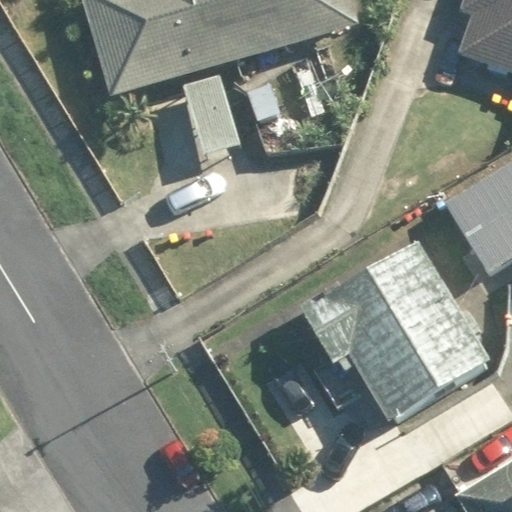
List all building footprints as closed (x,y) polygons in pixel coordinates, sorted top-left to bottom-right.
[(93,0),(120,98),(372,29),(363,0),(93,0)] [(511,69),(511,0),(483,0),(465,52),(511,69)] [(231,78),(191,89),(213,167),(253,156),(231,78)] [(511,173),(453,210),(498,280),(511,270),(511,173)] [(399,425),(418,415),(441,455),(511,413),(511,351),(511,350),(496,359),(431,250),(312,320),(344,375),(363,364),(399,425)] [(511,511),(511,472),(467,502),(473,511),(511,511)]
